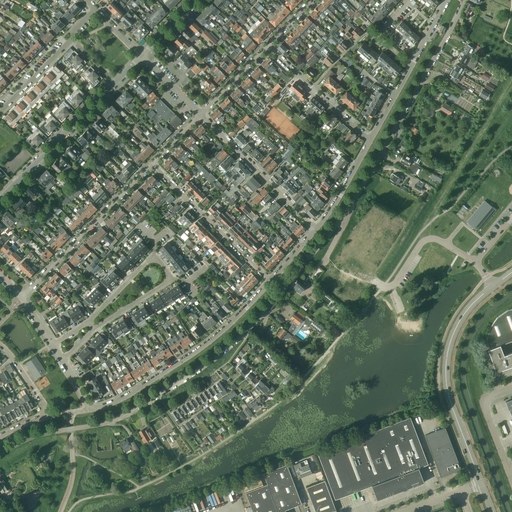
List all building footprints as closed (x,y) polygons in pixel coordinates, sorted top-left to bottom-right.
[(116,5),(114,3),(117,0),(113,0),(107,7),(111,11),(116,5)] [(174,5),(169,0),(166,0),(167,0),(164,3),(170,9),(171,8),(171,9),(173,7),(173,6),(174,5)] [(227,6),(220,0),(214,0),(214,1),(219,7),(222,5),(225,8),(227,6)] [(295,6),(288,0),(285,0),(288,3),(286,5),(291,10),(292,9),(293,8),(295,6)] [(332,6),(325,0),(323,0),(321,3),(326,8),(328,6),(334,11),(335,9),(332,6)] [(434,8),(440,2),(438,0),(434,0),(430,5),(434,8)] [(167,13),(161,6),(162,6),(159,2),(154,7),(163,16),(165,14),(166,14),(167,13)] [(392,8),(385,2),(382,5),(389,11),(392,8)] [(463,11),(462,13),(466,15),(467,13),(468,13),(470,15),(472,11),(474,7),(475,8),(476,6),(473,4),(472,5),(467,2),(463,11)] [(36,12),(38,8),(30,3),(28,7),(36,12)] [(79,12),(81,9),(79,6),(78,7),(75,3),(68,11),(73,16),(78,11),(79,12)] [(115,14),(124,5),(122,3),(120,4),(121,5),(118,7),(116,5),(111,11),(115,14)] [(210,6),(208,8),(217,16),(219,15),(218,14),(220,12),(217,9),(211,3),(210,5),(210,6)] [(290,11),(282,4),(280,6),(277,3),(276,5),(277,6),(286,15),(288,13),(289,12),(290,11)] [(333,14),(326,8),(321,3),(317,7),(325,14),(327,12),(331,16),(333,14)] [(123,13),(122,11),(126,7),(124,5),(115,14),(118,18),(123,13)] [(389,11),(382,5),(379,9),(385,15),(389,11)] [(286,15),(277,6),(275,8),(277,9),(275,12),(282,19),(286,15)] [(163,16),(154,7),(152,9),(154,10),(152,12),(159,20),(163,16)] [(317,7),(314,10),(319,16),(323,19),(326,15),(325,14),(317,7)] [(217,16),(208,8),(205,11),(210,16),(212,18),(214,16),(216,18),(217,16)] [(385,15),(379,9),(376,12),(382,18),(385,15)] [(136,20),(138,17),(130,10),(120,20),(128,27),(131,24),(132,24),(136,20)] [(323,19),(319,16),(314,10),(310,15),(315,20),(317,17),(321,21),(323,19)] [(73,16),(68,11),(63,15),(69,21),(73,16)] [(208,19),(210,16),(205,11),(201,15),(210,24),(212,22),(208,19)] [(159,20),(152,12),(150,15),(147,12),(146,13),(147,15),(156,23),(159,20)] [(282,19),(275,12),(273,14),(271,12),(269,14),(279,23),(282,19)] [(382,18),(376,12),(372,16),(379,22),(382,18)] [(279,23),(269,14),(268,15),(268,16),(266,18),(275,26),(276,26),(277,25),(277,24),(279,23)] [(379,22),(372,16),(371,14),(367,18),(376,25),(379,22)] [(156,23),(147,15),(145,16),(147,18),(145,20),(152,28),(154,26),(154,25),(156,23)] [(210,24),(201,15),(199,17),(198,17),(197,18),(204,26),(207,24),(208,25),(208,26),(211,29),(213,27),(210,24)] [(50,24),(43,17),(41,19),(48,26),(50,24)] [(147,30),(149,28),(138,17),(136,20),(132,24),(135,28),(132,31),(134,33),(133,33),(139,38),(141,38),(144,36),(146,35),(146,34),(148,31),(147,30)] [(316,26),(307,17),(303,21),(310,28),(313,26),(314,28),(316,26)] [(65,25),(59,19),(57,22),(53,18),(51,19),(61,29),(65,25)] [(61,29),(51,19),(50,21),(54,25),(51,27),(57,33),(61,29)] [(362,32),(357,27),(355,29),(350,24),(352,22),(350,20),(347,23),(351,27),(359,35),(362,32)] [(274,28),(268,23),(266,25),(262,21),(261,23),(270,32),(272,30),(273,29),(273,28),(274,28)] [(310,28),(303,21),(299,25),(309,34),(312,30),(310,28)] [(400,31),(406,25),(402,21),(396,28),(400,31)] [(216,41),(209,34),(205,30),(204,31),(194,22),(192,24),(191,24),(190,25),(190,27),(189,27),(195,33),(197,31),(212,45),(216,41)] [(270,32),(261,23),(257,26),(261,30),(266,35),(270,32)] [(309,34),(299,25),(296,29),(301,34),(303,31),(307,35),(309,34)] [(403,34),(409,28),(406,25),(400,31),(403,34)] [(443,34),(446,28),(441,25),(437,33),(440,34),(441,33),(443,34)] [(266,35),(261,30),(257,26),(253,30),(262,39),(266,35)] [(42,27),(39,29),(41,31),(50,40),(54,36),(49,31),(47,33),(45,31),(43,29),(42,27)] [(359,35),(351,27),(344,34),(348,38),(352,35),(355,39),(359,35)] [(407,38),(413,31),(409,28),(403,34),(407,38)] [(50,40),(41,31),(39,29),(38,31),(41,34),(39,37),(47,44),(50,40)] [(198,39),(192,33),(191,34),(186,29),(182,33),(187,39),(187,40),(190,43),(194,39),(196,41),(198,39)] [(305,37),(301,34),(296,29),(292,32),(297,37),(299,35),(303,39),(305,37)] [(262,39),(253,30),(250,34),(259,43),(260,43),(261,42),(261,41),(262,39)] [(410,41),(416,34),(413,31),(407,38),(410,41)] [(218,40),(210,32),(209,34),(216,41),(218,40)] [(292,32),(288,36),(293,41),(297,45),(299,43),(300,43),(301,41),(297,37),(292,32)] [(336,33),(332,36),(334,38),(345,49),(348,46),(343,40),(341,38),(339,39),(337,36),(338,35),(336,33)] [(414,44),(420,38),(416,34),(410,41),(408,43),(413,47),(415,45),(414,44)] [(257,45),(252,40),(248,36),(244,40),(253,49),(257,45)] [(297,45),(293,41),(288,36),(284,40),(290,45),(289,45),(293,49),(297,45)] [(332,36),(331,38),(333,40),(336,43),(334,45),(336,47),(342,53),(345,49),(334,38),(332,36)] [(190,45),(186,40),(184,42),(180,37),(177,39),(175,40),(175,41),(175,42),(177,43),(176,44),(180,47),(182,45),(186,49),(188,47),(190,45)] [(253,49),(244,40),(241,37),(239,39),(246,46),(244,48),(249,53),(253,49)] [(43,47),(38,41),(36,43),(31,39),(29,40),(30,41),(40,50),(43,47)] [(40,50),(30,41),(28,43),(33,47),(31,49),(36,54),(40,50)] [(361,53),(368,46),(364,42),(357,50),(361,53)] [(285,51),(287,49),(282,43),(282,44),(281,44),(279,45),(280,46),(277,48),(285,56),(288,54),(285,51)] [(355,49),(359,45),(357,43),(351,49),(352,51),(354,49),(355,49)] [(173,52),(175,50),(171,45),(165,50),(165,52),(167,54),(168,53),(171,56),(174,53),(173,52)] [(186,60),(193,54),(196,58),(200,54),(190,45),(191,45),(190,45),(188,47),(186,49),(184,52),(184,53),(175,62),(180,67),(181,66),(187,60),(186,60)] [(483,53),(476,48),(475,50),(467,45),(463,53),(471,57),(474,51),(477,53),(476,53),(481,56),(483,53)] [(365,57),(372,49),(368,46),(361,53),(365,57)] [(36,54),(31,49),(29,51),(25,47),(23,48),(32,58),(36,54)] [(247,56),(241,51),(239,53),(233,47),(232,49),(243,60),(247,56)] [(335,60),(329,54),(327,52),(325,54),(322,51),(325,49),(323,47),(319,51),(323,55),(331,63),(335,60)] [(32,58),(23,48),(21,50),(25,54),(23,56),(29,61),(32,58)] [(232,52),(230,55),(234,59),(239,64),(243,60),(232,49),(230,50),(232,52)] [(369,60),(376,52),(372,49),(365,57),(369,60)] [(71,65),(79,57),(77,55),(78,54),(74,50),(65,59),(71,65)] [(311,51),(304,58),(306,61),(307,60),(309,58),(313,54),(312,52),(311,51)] [(319,51),(318,52),(321,56),(324,59),(323,61),(328,66),(331,63),(323,55),(319,51)] [(376,59),(379,56),(376,52),(369,60),(373,63),(376,60),(376,59)] [(380,63),(386,55),(382,52),(379,56),(376,59),(376,60),(380,63)] [(466,65),(471,57),(463,53),(458,60),(466,65)] [(382,68),(390,59),(386,55),(380,63),(378,65),(382,68)] [(222,60),(224,61),(233,70),(237,66),(226,56),(222,60)] [(26,64),(21,59),(18,61),(14,57),(13,59),(22,68),(26,64)] [(77,71),(86,62),(82,58),(81,59),(79,57),(71,65),(77,71)] [(271,64),(274,62),(268,57),(265,60),(275,71),(276,69),(271,64)] [(311,67),(316,62),(312,58),(307,63),(311,67)] [(22,68),(13,59),(11,61),(15,65),(13,67),(18,72),(22,68)] [(385,72),(394,62),(390,59),(382,68),(385,72)] [(185,70),(192,63),(190,60),(188,62),(187,60),(181,66),(185,70)] [(275,71),(265,60),(261,64),(270,73),(272,71),(274,72),(275,71)] [(233,70),(224,61),(222,63),(223,64),(221,67),(223,70),(224,69),(229,74),(233,70)] [(299,70),(305,64),(301,61),(296,67),(299,70)] [(389,75),(391,73),(398,65),(394,62),(385,72),(389,75)] [(453,69),(459,73),(461,70),(466,73),(466,72),(467,70),(460,66),(460,67),(456,64),(455,66),(453,69)] [(18,72),(13,67),(11,69),(7,65),(5,66),(15,76),(18,72)] [(64,73),(56,65),(54,67),(53,66),(50,69),(59,78),(64,73)] [(195,73),(199,68),(196,65),(191,69),(195,73)] [(226,77),(214,65),(210,69),(212,70),(223,80),(226,77)] [(395,76),(402,69),(398,65),(391,73),(395,76)] [(15,76),(5,66),(4,68),(5,70),(3,71),(6,74),(11,79),(15,76)] [(88,81),(95,73),(93,71),(94,70),(91,66),(82,75),(88,81)] [(262,76),(265,73),(258,67),(254,71),(266,82),(268,81),(265,78),(262,76)] [(314,74),(311,72),(307,68),(303,73),(310,79),(314,74)] [(59,78),(50,69),(47,72),(48,73),(46,75),(55,83),(59,78)] [(455,81),(459,73),(453,69),(450,74),(453,76),(451,79),(455,81)] [(223,80),(212,70),(209,72),(211,74),(212,74),(215,78),(214,79),(219,84),(223,80)] [(335,82),(330,78),(334,73),(330,70),(324,77),(327,79),(323,83),(330,89),(335,82)] [(266,82),(254,71),(251,75),(256,80),(258,77),(262,81),(264,84),(266,82)] [(288,77),(281,71),(279,74),(285,80),(288,77)] [(94,87),(103,78),(99,74),(98,75),(95,73),(88,81),(94,87)] [(489,81),(495,84),(499,77),(493,74),(489,81)] [(8,83),(1,75),(0,76),(0,83),(4,87),(8,83)] [(55,83),(46,75),(44,77),(43,76),(40,79),(50,88),(55,83)] [(248,77),(244,81),(255,92),(256,90),(253,87),(256,85),(248,77)] [(136,88),(143,82),(138,78),(129,87),(131,89),(134,86),(136,88)] [(216,87),(208,79),(206,82),(202,78),(201,80),(202,80),(203,82),(212,91),(216,87)] [(50,88),(40,79),(38,81),(39,82),(37,85),(45,93),(50,88)] [(212,91),(203,82),(202,80),(200,82),(206,87),(203,90),(208,95),(212,91)] [(255,92),(244,81),(240,85),(247,91),(250,90),(254,93),(255,92)] [(140,92),(146,86),(143,82),(136,88),(133,91),(135,93),(138,90),(140,92)] [(286,87),(280,93),(282,95),(283,96),(287,91),(290,94),(292,96),(300,87),(298,85),(295,82),(289,88),(287,86),(286,87)] [(336,94),(342,88),(335,82),(330,89),(336,94)] [(277,93),(282,88),(278,84),(273,89),(277,93)] [(45,93),(37,85),(35,87),(34,86),(31,89),(40,98),(45,93)] [(141,100),(151,90),(146,86),(140,92),(143,95),(140,98),(141,100)] [(87,96),(78,87),(72,93),(80,101),(82,99),(83,100),(87,96)] [(267,94),(260,87),(259,88),(266,95),(267,94)] [(300,87),(292,96),(294,98),(298,101),(299,99),(302,101),(306,96),(303,94),(305,91),(302,88),(300,87)] [(238,88),(234,92),(244,102),(245,102),(247,104),(249,102),(245,98),(244,99),(241,95),(243,93),(238,88)] [(40,98),(31,89),(28,91),(29,92),(27,94),(35,103),(40,98)] [(272,98),(277,93),(273,89),(268,93),(272,98)] [(382,100),(385,94),(378,90),(375,96),(382,100)] [(484,90),(480,96),(486,99),(487,97),(489,94),(490,93),(484,90)] [(132,97),(126,91),(121,96),(129,103),(131,101),(129,100),(132,97)] [(155,104),(159,100),(158,99),(159,98),(153,92),(145,100),(147,101),(142,106),(144,108),(147,105),(151,101),(153,104),(154,102),(155,104)] [(244,102),(234,92),(230,95),(236,100),(239,104),(243,107),(245,105),(243,103),(244,102)] [(347,104),(355,94),(354,93),(351,96),(346,92),(341,98),(347,104)] [(80,101),(72,93),(66,99),(75,108),(79,104),(78,103),(80,101)] [(35,103),(27,94),(25,97),(24,96),(21,98),(31,108),(35,103)] [(359,103),(354,99),(357,96),(355,94),(347,104),(353,109),(359,103)] [(129,103),(121,96),(117,101),(123,107),(126,104),(127,105),(129,103)] [(379,105),(382,100),(375,96),(372,101),(379,105)] [(308,115),(318,103),(312,97),(307,104),(311,107),(309,109),(307,109),(305,112),(308,115)] [(31,108),(21,98),(19,101),(19,102),(17,104),(26,112),(31,108)] [(230,106),(233,103),(228,98),(224,102),(233,111),(235,113),(237,112),(230,106)] [(160,100),(152,108),(146,114),(151,119),(151,120),(155,124),(161,118),(166,122),(167,120),(169,123),(176,116),(160,100)] [(73,110),(64,101),(59,107),(67,115),(69,113),(70,114),(73,110)] [(376,111),(379,105),(372,101),(369,107),(376,111)] [(233,111),(224,102),(220,106),(225,111),(227,112),(229,112),(230,111),(231,113),(233,111)] [(319,114),(324,108),(318,103),(308,115),(310,117),(313,114),(313,113),(315,111),(319,114)] [(26,112),(17,104),(15,106),(14,105),(12,108),(21,117),(26,112)] [(444,104),(441,109),(449,115),(453,109),(444,104)] [(129,118),(123,112),(121,109),(118,112),(112,106),(108,110),(114,116),(117,114),(119,116),(121,114),(126,120),(129,118)] [(262,118),(270,109),(267,106),(259,115),(262,118)] [(67,115),(59,107),(53,113),(62,122),(65,118),(64,117),(67,115)] [(373,116),(376,111),(369,107),(366,112),(362,111),(361,113),(367,117),(368,114),(373,116)] [(21,117),(12,108),(9,111),(10,112),(8,114),(16,122),(21,117)] [(220,116),(223,114),(217,109),(214,113),(223,121),(224,120),(220,116)] [(114,116),(108,110),(103,115),(111,122),(112,120),(111,119),(114,116)] [(223,121),(214,113),(210,116),(215,121),(217,119),(221,123),(223,121)] [(16,122),(8,114),(6,116),(5,115),(2,118),(11,127),(16,122)] [(332,127),(338,120),(331,114),(324,122),(328,125),(326,128),(328,130),(331,127),(332,127)] [(60,124),(51,115),(45,121),(53,128),(55,126),(56,127),(60,124)] [(181,122),(181,121),(181,120),(176,116),(169,123),(175,128),(176,128),(177,127),(177,126),(181,122)] [(251,118),(248,121),(254,126),(255,126),(256,127),(258,125),(255,122),(251,118)] [(53,128),(45,121),(44,119),(38,125),(48,135),(52,132),(51,131),(53,128)] [(107,129),(103,124),(103,125),(98,120),(93,125),(100,132),(103,129),(105,131),(107,129)] [(248,121),(245,124),(251,130),(254,126),(248,121)] [(140,125),(138,123),(134,127),(141,134),(143,131),(138,127),(140,125)] [(340,131),(345,126),(341,123),(337,128),(340,131)] [(157,125),(158,127),(167,136),(169,134),(169,135),(171,133),(171,132),(166,127),(164,129),(158,124),(157,125)] [(121,136),(113,129),(109,125),(108,127),(110,129),(108,131),(118,140),(121,136)] [(211,138),(209,135),(208,136),(204,132),(206,130),(201,125),(198,129),(209,140),(211,138)] [(167,136),(158,127),(156,128),(160,132),(158,134),(164,140),(166,138),(166,137),(167,136)] [(47,137),(38,128),(32,134),(40,142),(42,140),(43,141),(47,137)] [(247,133),(237,143),(241,147),(246,141),(244,139),(248,135),(249,135),(251,133),(255,129),(254,128),(250,131),(248,132),(247,133)] [(209,140),(198,129),(194,133),(199,138),(201,135),(205,139),(204,140),(207,142),(209,140)] [(94,137),(88,130),(86,132),(85,132),(82,135),(89,141),(94,137)] [(237,143),(247,133),(248,132),(246,130),(240,135),(239,133),(233,139),(237,143)] [(350,144),(357,136),(350,130),(343,138),(350,144)] [(144,137),(138,131),(135,134),(141,139),(144,137)] [(164,140),(158,134),(156,136),(153,132),(151,134),(160,143),(162,142),(164,140)] [(160,143),(151,134),(149,133),(146,136),(150,139),(149,140),(156,147),(157,147),(159,145),(160,143)] [(40,142),(32,134),(26,140),(35,149),(39,145),(38,144),(40,142)] [(103,141),(96,134),(95,136),(98,138),(97,139),(101,143),(103,141)] [(89,141),(82,135),(79,138),(80,138),(78,140),(85,146),(89,141)] [(191,135),(187,139),(196,148),(198,150),(199,148),(194,143),(196,141),(191,135)] [(198,150),(196,148),(187,139),(183,143),(188,148),(191,146),(195,150),(194,150),(197,153),(199,151),(198,150)] [(251,148),(249,146),(253,142),(251,140),(243,149),(246,153),(251,148)] [(154,150),(148,144),(146,147),(142,143),(141,145),(150,154),(151,152),(152,152),(154,150),(153,150),(154,150)] [(289,150),(292,153),(295,149),(290,144),(287,147),(289,150)] [(150,154),(141,145),(139,146),(143,150),(141,152),(147,158),(149,156),(148,155),(150,154)] [(89,156),(82,149),(80,152),(81,152),(80,153),(76,148),(75,149),(72,146),(70,149),(69,148),(67,150),(68,151),(67,151),(71,155),(71,156),(73,159),(74,158),(76,160),(78,160),(79,158),(79,157),(82,155),(83,156),(82,157),(85,161),(90,156),(89,156)] [(187,157),(190,154),(186,150),(185,151),(180,146),(177,150),(189,162),(191,161),(187,157)] [(254,158),(263,149),(261,147),(258,151),(255,148),(250,154),(254,158)] [(216,160),(210,165),(214,169),(222,160),(228,155),(225,152),(225,151),(224,150),(223,150),(223,149),(217,155),(214,158),(216,160)] [(263,156),(261,154),(265,150),(263,149),(254,158),(258,162),(263,156)] [(121,150),(118,153),(121,156),(122,155),(126,160),(128,157),(124,153),(121,150)] [(147,158),(141,152),(139,154),(135,150),(133,152),(143,161),(144,160),(145,160),(147,158)] [(189,162),(177,150),(173,154),(178,159),(177,159),(179,161),(183,161),(184,160),(188,164),(189,162)] [(143,161),(133,152),(132,154),(135,157),(133,160),(139,165),(140,165),(141,163),(143,161)] [(420,160),(414,157),(413,158),(405,153),(402,157),(419,166),(420,165),(418,164),(420,160)] [(339,154),(336,158),(336,159),(344,166),(348,162),(341,156),(339,154)] [(229,166),(235,161),(230,156),(221,164),(224,167),(226,164),(229,166)] [(264,168),(273,160),(269,156),(260,164),(264,168)] [(170,157),(166,161),(175,170),(179,165),(176,161),(175,162),(170,157)] [(402,157),(400,161),(408,166),(406,168),(415,173),(419,166),(402,157)] [(71,167),(70,166),(66,161),(65,161),(62,158),(58,161),(57,160),(52,165),(62,175),(67,169),(68,169),(71,167)] [(341,170),(344,166),(336,159),(335,159),(332,162),(334,164),(336,166),(341,170)] [(273,160),(265,169),(269,173),(277,164),(273,160)] [(166,161),(162,165),(167,170),(170,167),(174,171),(173,172),(176,175),(178,173),(175,170),(166,161)] [(197,161),(193,165),(198,170),(202,166),(197,161)] [(136,168),(135,167),(133,164),(132,165),(129,162),(128,162),(124,166),(124,167),(131,173),(136,168)] [(229,179),(242,165),(239,162),(234,167),(232,165),(227,170),(224,174),(229,179)] [(235,181),(246,169),(242,165),(229,179),(230,180),(232,178),(235,181)] [(343,172),(341,170),(336,166),(333,169),(331,167),(330,165),(329,165),(329,169),(331,168),(339,176),(343,172)] [(131,173),(124,167),(123,167),(122,168),(121,170),(123,171),(122,173),(127,178),(131,173)] [(274,180),(281,173),(282,172),(280,170),(282,169),(280,167),(279,168),(279,169),(271,177),(274,180)] [(339,176),(331,168),(329,169),(331,171),(329,174),(335,180),(339,176)] [(239,185),(250,173),(246,169),(235,181),(239,185)] [(55,178),(54,177),(47,170),(43,175),(52,184),(53,185),(55,183),(53,180),(55,178)] [(98,174),(93,170),(89,174),(94,179),(98,174)] [(281,173),(274,180),(278,184),(288,173),(286,171),(285,170),(282,172),(283,174),(282,174),(281,173)] [(93,178),(88,173),(83,179),(87,184),(93,178)] [(122,183),(127,178),(122,173),(119,175),(117,173),(114,176),(117,178),(119,179),(118,180),(120,182),(121,181),(122,183)] [(402,181),(403,179),(403,178),(403,177),(398,174),(396,176),(393,174),(390,179),(393,181),(391,183),(396,186),(397,183),(399,184),(401,181),(402,181)] [(52,184),(43,175),(38,180),(45,186),(47,184),(49,186),(52,184)] [(332,183),(323,175),(321,177),(325,181),(321,185),(325,188),(327,190),(327,189),(328,189),(329,188),(329,187),(332,183)] [(161,184),(152,176),(149,179),(148,179),(147,180),(147,181),(153,187),(156,184),(158,187),(161,184)] [(58,177),(56,179),(61,184),(63,185),(65,183),(63,181),(58,177)] [(239,190),(238,191),(246,199),(254,191),(255,191),(260,186),(261,185),(252,177),(247,183),(247,182),(246,183),(239,190)] [(287,191),(295,182),(296,182),(291,177),(282,186),(284,188),(284,189),(285,190),(286,190),(287,191)] [(119,186),(113,180),(110,182),(107,179),(105,180),(115,189),(116,188),(117,188),(118,186),(119,186)] [(188,190),(198,180),(196,179),(192,182),(190,180),(184,186),(188,190)] [(115,189),(105,180),(104,182),(106,184),(104,186),(106,187),(105,187),(111,193),(112,193),(113,192),(113,191),(115,189)] [(198,188),(196,186),(199,182),(198,180),(188,190),(192,194),(198,188)] [(421,188),(424,183),(419,180),(416,185),(415,185),(414,187),(421,191),(422,188),(421,188)] [(150,190),(153,187),(147,181),(146,182),(145,182),(144,183),(144,184),(141,187),(150,195),(152,193),(150,190)] [(291,195),(299,187),(298,186),(298,184),(295,182),(287,191),(287,192),(288,193),(289,193),(291,195)] [(80,183),(77,185),(84,193),(87,190),(80,183)] [(44,193),(42,191),(41,192),(34,185),(33,187),(32,186),(27,191),(32,196),(32,197),(33,198),(34,198),(35,198),(36,198),(36,197),(36,196),(36,195),(36,194),(35,194),(37,193),(41,197),(44,193)] [(329,195),(323,191),(325,188),(321,185),(319,188),(319,189),(318,190),(318,191),(317,193),(325,200),(329,195)] [(196,197),(205,188),(203,186),(200,189),(198,188),(192,194),(196,197)] [(206,187),(205,188),(196,197),(200,201),(207,194),(205,192),(206,191),(208,189),(206,187)] [(109,196),(100,188),(98,190),(100,191),(97,194),(99,196),(104,201),(109,196)] [(232,194),(236,190),(234,188),(233,189),(232,188),(226,194),(229,197),(232,194)] [(258,193),(252,200),(257,204),(268,192),(267,191),(267,190),(265,188),(265,189),(264,189),(259,194),(258,193)] [(163,197),(168,192),(165,189),(160,194),(163,197)] [(136,193),(134,194),(143,203),(145,201),(143,199),(146,197),(144,195),(143,195),(138,190),(138,191),(137,190),(135,192),(136,193)] [(159,207),(166,200),(169,204),(175,198),(170,193),(164,199),(164,198),(157,205),(159,207)] [(205,206),(213,197),(209,193),(206,197),(201,202),(203,204),(203,205),(204,206),(204,205),(205,206)] [(303,198),(301,196),(297,193),(292,198),(297,204),(303,198)] [(143,203),(134,194),(133,196),(132,195),(130,197),(136,203),(138,201),(144,207),(146,205),(143,203)] [(243,205),(232,194),(229,197),(239,208),(243,205)] [(266,207),(273,199),(271,197),(271,196),(270,195),(269,195),(268,194),(263,200),(266,203),(264,205),(266,207)] [(321,207),(311,197),(307,194),(305,195),(312,202),(310,204),(317,210),(321,207)] [(314,194),(311,197),(321,207),(324,203),(314,194)] [(104,201),(99,196),(96,199),(94,196),(92,198),(100,206),(104,201)] [(158,202),(151,196),(149,198),(156,205),(158,202)] [(24,212),(20,208),(23,206),(26,203),(31,208),(33,206),(35,208),(36,208),(27,198),(24,201),(21,197),(12,206),(18,211),(17,211),(21,215),(24,212)] [(134,205),(136,203),(130,197),(128,200),(127,202),(136,211),(138,209),(134,205)] [(270,207),(267,210),(270,213),(272,215),(281,206),(278,204),(278,203),(277,202),(276,202),(276,201),(270,207)] [(479,230),(496,210),(492,206),(491,207),(484,201),(466,222),(472,227),(473,225),(479,230)] [(136,211),(127,202),(125,203),(123,205),(128,211),(131,209),(134,212),(136,211)] [(212,214),(220,206),(216,202),(208,210),(212,214)] [(92,213),(97,208),(92,204),(89,207),(86,205),(85,206),(92,213)] [(167,218),(175,210),(171,215),(173,217),(177,213),(179,215),(185,209),(184,208),(184,207),(183,206),(182,206),(181,205),(179,206),(176,204),(165,215),(167,218)] [(251,211),(244,204),(240,208),(247,215),(251,211)] [(307,204),(305,207),(308,211),(306,213),(312,219),(314,216),(315,216),(316,215),(316,214),(317,214),(307,204)] [(92,213),(85,206),(83,208),(82,207),(80,209),(88,218),(92,213)] [(216,218),(221,212),(224,209),(220,206),(212,214),(216,218)] [(288,212),(284,207),(279,212),(284,216),(288,212)] [(124,216),(126,213),(120,208),(118,210),(116,212),(126,221),(127,219),(124,216)] [(88,218),(80,209),(77,212),(78,213),(76,216),(83,223),(88,218)] [(12,222),(15,220),(16,220),(8,211),(3,216),(6,219),(3,222),(10,229),(13,226),(11,224),(12,224),(12,222)] [(53,211),(51,214),(57,220),(59,217),(53,211)] [(182,224),(191,215),(191,214),(190,213),(189,213),(187,211),(178,220),(182,224)] [(126,221),(116,212),(115,214),(115,213),(113,215),(118,221),(120,219),(124,223),(126,221)] [(220,221),(228,213),(226,212),(223,214),(221,212),(216,218),(220,221)] [(223,225),(231,217),(233,216),(231,214),(230,215),(228,213),(220,221),(223,225)] [(116,223),(118,221),(113,215),(111,217),(111,218),(109,219),(118,228),(120,226),(116,223)] [(186,228),(195,219),(193,217),(193,216),(192,215),(192,216),(191,215),(182,224),(186,228)] [(83,223),(76,216),(71,220),(79,227),(83,223)] [(231,217),(223,225),(227,229),(235,221),(234,219),(235,218),(233,216),(231,217)] [(118,228),(109,219),(108,221),(107,221),(106,223),(111,228),(113,226),(117,230),(118,228)] [(265,224),(262,221),(261,223),(257,219),(254,223),(261,229),(265,224)] [(79,227),(71,220),(70,222),(72,224),(69,227),(74,232),(79,227)] [(196,230),(201,224),(198,220),(190,229),(193,232),(196,230)] [(238,229),(236,227),(239,224),(237,222),(229,230),(233,234),(238,229)] [(306,229),(300,223),(298,226),(294,222),(292,223),(302,233),(303,232),(304,232),(305,230),(305,229),(306,229)] [(302,233),(292,223),(290,225),(295,229),(292,232),(298,237),(298,236),(299,236),(300,235),(300,234),(302,233)] [(198,235),(205,228),(201,224),(196,230),(193,232),(195,234),(196,233),(198,235)] [(70,235),(61,226),(60,227),(59,227),(58,229),(58,230),(57,230),(60,233),(66,239),(68,237),(70,236),(70,235)] [(237,238),(245,230),(241,226),(238,229),(233,234),(237,238)] [(281,228),(285,233),(285,232),(289,236),(291,233),(283,226),(281,228)] [(105,235),(107,233),(101,227),(101,228),(101,227),(99,229),(99,230),(98,231),(107,240),(109,239),(105,235)] [(184,233),(187,230),(185,228),(183,230),(182,229),(177,235),(180,237),(184,233)] [(204,237),(209,232),(205,228),(198,235),(197,236),(201,240),(204,237)] [(240,242),(248,234),(246,232),(248,230),(246,228),(245,230),(237,238),(240,242)] [(38,237),(32,231),(30,233),(35,239),(38,237)] [(107,240),(98,231),(96,233),(94,235),(99,240),(101,242),(103,240),(105,242),(107,240)] [(205,244),(208,241),(213,236),(209,232),(204,237),(206,239),(203,242),(205,244)] [(286,236),(283,239),(284,241),(290,247),(293,243),(295,242),(295,241),(289,236),(285,232),(285,233),(283,234),(286,236)] [(66,239),(60,233),(57,237),(62,243),(63,243),(65,241),(66,239)] [(119,235),(118,234),(115,237),(119,241),(125,235),(122,233),(119,235)] [(184,242),(188,238),(189,237),(184,233),(180,237),(184,242)] [(244,246),(252,237),(248,234),(240,242),(244,246)] [(62,243),(57,237),(54,235),(51,239),(59,247),(61,245),(62,244),(62,243)] [(97,242),(99,240),(94,235),(91,237),(92,237),(90,239),(99,248),(101,246),(97,242)] [(209,248),(217,239),(213,236),(208,241),(210,243),(207,246),(209,248)] [(248,249),(256,241),(252,237),(244,246),(248,249)] [(148,249),(142,243),(144,242),(140,238),(135,244),(137,245),(144,253),(148,249)] [(59,247),(51,239),(47,242),(55,250),(56,250),(57,249),(57,248),(59,247)] [(99,248),(90,239),(89,240),(88,240),(86,242),(87,242),(87,243),(93,249),(95,247),(98,249),(99,248)] [(114,247),(119,242),(116,239),(111,244),(114,247)] [(290,247),(284,241),(282,243),(278,239),(276,241),(286,250),(288,249),(289,249),(290,248),(290,247)] [(214,253),(222,245),(218,241),(210,249),(214,253)] [(252,253),(260,245),(256,241),(248,249),(252,253)] [(163,254),(171,247),(168,242),(160,249),(163,254)] [(4,252),(10,246),(6,243),(1,248),(1,249),(2,250),(3,250),(4,252)] [(90,251),(84,245),(83,245),(82,247),(80,249),(86,255),(90,251)] [(137,245),(133,249),(141,257),(144,253),(137,245)] [(218,257),(226,249),(222,245),(214,253),(218,257)] [(8,256),(14,250),(10,246),(4,252),(6,254),(8,256)] [(166,258),(175,251),(171,247),(163,254),(166,258)] [(273,250),(275,253),(281,258),(284,255),(276,247),(273,250)] [(49,257),(43,251),(39,248),(38,250),(41,253),(39,255),(45,261),(46,261),(47,260),(47,259),(49,257)] [(52,253),(46,248),(43,251),(49,257),(50,256),(51,256),(52,254),(52,253)] [(131,248),(128,251),(130,254),(136,260),(140,256),(140,257),(141,257),(133,249),(131,248)] [(86,255),(80,249),(78,251),(78,250),(77,252),(76,253),(82,259),(86,255)] [(222,260),(230,252),(226,249),(218,257),(222,260)] [(12,259),(18,254),(20,252),(18,250),(16,252),(14,250),(8,256),(10,258),(12,259)] [(281,258),(275,253),(273,250),(271,252),(274,255),(271,257),(277,262),(281,258)] [(171,261),(177,256),(174,252),(175,251),(166,258),(167,258),(167,257),(171,261)] [(226,264),(234,256),(230,252),(222,260),(226,264)] [(84,261),(82,259),(76,253),(74,254),(74,255),(73,257),(79,262),(81,264),(84,261)] [(22,257),(18,254),(12,259),(14,261),(14,262),(15,263),(16,263),(22,257)] [(136,260),(130,254),(126,257),(125,257),(133,264),(136,260)] [(173,266),(182,259),(181,259),(181,260),(177,256),(171,261),(174,265),(173,266)] [(229,268),(237,260),(234,256),(226,264),(229,268)] [(277,262),(271,257),(269,259),(267,256),(265,258),(273,266),(277,262)] [(79,262),(73,257),(71,258),(69,259),(69,260),(75,266),(79,262)] [(133,264),(125,257),(122,261),(129,268),(133,264)] [(273,266),(265,258),(261,262),(269,270),(273,266)] [(177,270),(185,264),(182,259),(173,266),(177,270)] [(22,270),(28,264),(24,260),(18,266),(20,267),(20,268),(21,269),(22,269),(22,270)] [(233,272),(241,264),(237,260),(229,268),(233,272)] [(129,268),(122,261),(118,265),(125,272),(129,268)] [(192,268),(187,262),(185,264),(177,270),(180,275),(187,269),(188,271),(192,268)] [(74,271),(66,263),(65,263),(64,265),(63,267),(68,273),(70,274),(71,274),(72,274),(73,272),(74,271)] [(26,273),(32,267),(28,264),(22,270),(24,271),(24,272),(25,273),(26,273)] [(117,275),(120,272),(114,266),(107,274),(116,282),(118,280),(119,281),(121,279),(117,275)] [(36,271),(32,267),(26,273),(28,275),(27,275),(29,277),(30,277),(36,271)] [(68,273),(63,267),(61,269),(60,269),(59,270),(59,271),(65,277),(68,273)] [(62,279),(56,273),(56,274),(55,274),(54,275),(54,276),(52,277),(58,283),(62,279)] [(259,281),(250,273),(247,277),(255,285),(259,281)] [(116,282),(107,274),(108,275),(104,280),(103,279),(101,282),(106,287),(108,284),(112,288),(115,285),(114,284),(116,282)] [(58,283),(52,277),(51,279),(50,279),(49,280),(49,281),(55,287),(58,283)] [(255,285),(247,277),(243,280),(251,288),(255,285)] [(251,288),(243,280),(239,284),(247,292),(251,288)] [(55,287),(49,281),(47,283),(45,284),(45,285),(51,291),(51,290),(55,287)] [(305,287),(304,287),(306,284),(303,281),(301,284),(297,281),(292,286),(300,293),(305,287)] [(247,292),(239,284),(235,288),(236,289),(234,291),(239,296),(241,294),(243,296),(247,292)] [(55,294),(51,290),(51,291),(45,285),(41,289),(51,298),(55,294)] [(104,296),(100,292),(103,290),(98,285),(95,287),(96,288),(92,293),(99,300),(101,298),(102,299),(104,296)] [(185,296),(178,285),(173,288),(179,297),(180,299),(185,296)] [(239,296),(234,291),(229,287),(228,288),(233,294),(229,297),(232,300),(230,302),(234,306),(240,300),(237,298),(239,296)] [(179,297),(173,288),(168,291),(174,300),(179,297)] [(169,292),(164,295),(169,302),(170,304),(175,301),(174,300),(168,291),(169,292)] [(99,300),(92,293),(87,297),(86,296),(84,299),(89,304),(91,301),(95,305),(98,303),(97,302),(99,300)] [(160,297),(159,297),(165,306),(166,307),(170,304),(169,302),(164,295),(160,297)] [(57,296),(53,300),(55,302),(57,304),(61,300),(59,298),(58,297),(57,296)] [(165,306),(159,297),(155,300),(161,309),(165,306)] [(231,308),(222,299),(220,301),(224,304),(222,306),(227,312),(227,311),(228,312),(230,310),(229,310),(231,308)] [(161,309),(155,300),(150,303),(156,312),(161,309)] [(86,313),(79,302),(76,304),(77,306),(73,309),(79,319),(83,317),(82,316),(86,313)] [(225,315),(219,309),(215,304),(213,305),(215,307),(211,310),(212,311),(212,312),(212,313),(213,313),(214,312),(220,319),(225,315)] [(153,314),(149,308),(146,310),(143,305),(140,307),(141,309),(138,310),(145,321),(144,318),(149,315),(150,316),(153,314)] [(500,346),(511,341),(511,308),(507,310),(497,317),(490,328),(486,340),(490,349),(488,350),(496,372),(511,366),(511,352),(504,355),(500,346)] [(79,319),(73,309),(68,311),(67,310),(64,312),(71,323),(75,320),(76,321),(79,319)] [(145,321),(138,310),(136,312),(135,310),(132,312),(135,317),(132,319),(137,326),(145,321)] [(216,322),(211,316),(209,318),(203,311),(201,313),(202,315),(211,326),(214,324),(216,323),(215,322),(216,322)] [(71,323),(64,312),(61,314),(62,315),(58,318),(64,329),(68,327),(67,326),(71,323)] [(331,335),(307,316),(305,317),(298,312),(296,314),(294,313),(290,318),(292,320),(289,323),(292,324),(288,330),(294,335),(300,327),(300,328),(305,322),(327,340),(331,335)] [(211,326),(202,315),(200,317),(204,322),(202,324),(207,329),(208,330),(210,328),(209,328),(211,326)] [(64,329),(58,318),(53,321),(52,319),(49,322),(56,333),(60,330),(61,331),(64,329)] [(133,328),(128,321),(126,323),(123,318),(119,320),(120,322),(118,323),(125,334),(133,328)] [(125,334),(118,323),(115,325),(115,323),(112,325),(115,330),(112,332),(115,338),(119,336),(118,335),(123,332),(124,334),(125,334)] [(202,333),(200,330),(201,329),(197,323),(194,326),(196,328),(191,332),(196,338),(197,338),(198,338),(199,337),(199,336),(202,333)] [(292,337),(287,332),(282,328),(277,335),(283,340),(284,339),(285,339),(288,339),(289,338),(298,344),(300,341),(293,336),(292,337)] [(192,341),(188,335),(185,337),(182,332),(180,333),(188,345),(191,342),(192,341)] [(111,342),(102,333),(98,336),(97,335),(95,338),(104,347),(107,343),(109,345),(111,342)] [(188,345),(180,333),(178,335),(181,339),(179,341),(183,348),(188,345)] [(104,347),(95,338),(92,341),(93,342),(89,345),(99,355),(101,352),(100,351),(104,347)] [(183,348),(179,341),(176,342),(173,338),(171,339),(179,351),(183,348)] [(179,351),(171,339),(169,340),(172,345),(170,347),(174,353),(175,353),(179,351)] [(99,355),(89,345),(86,349),(85,348),(82,351),(91,360),(95,356),(96,357),(99,355)] [(172,354),(168,348),(166,349),(163,345),(160,346),(168,358),(172,355),(172,354)] [(168,358),(160,346),(159,347),(160,349),(157,350),(159,354),(164,360),(168,358)] [(164,360),(159,354),(157,350),(155,352),(154,350),(152,352),(159,363),(164,360)] [(91,360),(82,351),(80,354),(77,358),(86,367),(89,365),(88,363),(91,360)] [(159,363),(152,352),(150,353),(153,358),(151,359),(155,366),(155,365),(155,366),(159,363)] [(45,372),(35,357),(25,363),(35,378),(45,372)] [(153,367),(149,360),(146,362),(143,357),(141,358),(149,370),(153,368),(152,367),(153,367)] [(149,370),(141,358),(139,360),(142,365),(140,366),(144,373),(149,370)] [(134,363),(132,364),(140,376),(144,373),(140,366),(137,361),(134,363)] [(239,372),(247,364),(245,362),(242,365),(240,363),(235,368),(239,372)] [(13,371),(9,364),(5,367),(9,374),(13,371)] [(140,376),(132,364),(130,365),(133,370),(131,372),(135,378),(136,378),(140,376)] [(248,371),(246,369),(249,366),(247,364),(239,372),(243,376),(248,371)] [(126,368),(122,371),(129,383),(133,380),(133,379),(126,368)] [(250,372),(245,378),(249,382),(254,376),(257,373),(258,372),(256,370),(255,371),(252,374),(250,372)] [(129,383),(122,371),(120,372),(123,377),(120,378),(124,385),(129,383)] [(258,380),(256,378),(257,377),(258,377),(260,376),(258,374),(255,377),(254,376),(249,382),(253,386),(258,380)] [(124,385),(120,378),(118,375),(116,377),(115,375),(113,376),(120,388),(124,385)] [(120,388),(113,376),(111,377),(114,382),(111,384),(115,390),(116,390),(120,388)] [(99,382),(96,377),(88,381),(91,387),(99,382)] [(259,382),(254,387),(258,391),(267,382),(265,380),(264,381),(261,378),(259,381),(259,382)] [(219,381),(215,384),(220,392),(222,395),(222,396),(227,393),(224,389),(219,381)] [(102,388),(99,382),(91,387),(95,392),(102,388)] [(269,389),(267,387),(269,384),(267,382),(258,391),(262,395),(264,393),(266,395),(267,394),(269,395),(275,389),(272,387),(269,389)] [(215,384),(210,387),(215,395),(218,399),(220,398),(219,397),(222,395),(220,392),(215,384)] [(215,395),(210,387),(206,390),(211,398),(213,401),(215,400),(213,396),(215,395)] [(105,393),(102,388),(95,392),(98,397),(105,393)] [(211,398),(206,390),(201,393),(206,401),(211,398)] [(201,393),(197,396),(202,403),(203,406),(208,403),(206,401),(201,393)] [(33,407),(29,400),(26,394),(21,397),(22,398),(29,410),(33,407)] [(197,396),(193,399),(198,406),(200,410),(202,409),(201,407),(204,406),(203,406),(202,403),(197,396)] [(259,396),(254,400),(259,408),(260,407),(259,407),(262,405),(261,403),(266,400),(263,396),(260,398),(259,396)] [(22,398),(17,400),(24,412),(29,410),(22,398)] [(198,406),(193,399),(188,402),(193,409),(198,406)] [(19,415),(24,412),(17,400),(13,403),(15,407),(19,415)] [(250,401),(246,403),(249,408),(252,406),(255,411),(259,408),(254,400),(251,402),(250,401)] [(193,409),(188,402),(184,404),(189,412),(193,409)] [(189,412),(184,404),(179,407),(184,415),(189,412)] [(19,415),(15,407),(11,410),(15,418),(19,415)] [(179,407),(175,410),(180,418),(182,421),(184,419),(182,416),(184,415),(179,407)] [(247,407),(243,410),(249,419),(253,415),(247,407)] [(15,418),(11,410),(6,412),(11,420),(15,418)] [(180,418),(175,410),(171,413),(178,425),(180,423),(178,419),(180,418)] [(11,420),(6,412),(2,415),(6,423),(11,420)] [(431,463),(427,454),(425,455),(424,453),(426,452),(425,448),(422,449),(410,417),(317,453),(335,500),(372,486),(377,500),(424,482),(419,468),(431,463)] [(192,430),(187,422),(183,424),(189,433),(192,430)] [(154,438),(148,428),(145,430),(144,429),(139,432),(143,438),(141,439),(144,443),(148,441),(154,438)] [(461,470),(445,428),(425,435),(441,477),(461,470)] [(216,441),(211,434),(207,437),(212,444),(216,441)] [(131,446),(127,439),(120,443),(126,453),(131,450),(130,448),(131,446)] [(141,451),(134,440),(130,443),(136,453),(141,451)] [(312,473),(307,460),(293,465),(298,478),(312,473)] [(302,503),(287,464),(263,473),(268,484),(246,492),(253,511),(285,511),(285,510),(302,503)] [(157,472),(153,466),(149,468),(151,473),(149,474),(150,477),(158,474),(157,472)] [(8,489),(0,476),(0,475),(0,485),(1,485),(5,491),(8,489)] [(336,511),(325,481),(306,488),(315,511),(336,511)]
